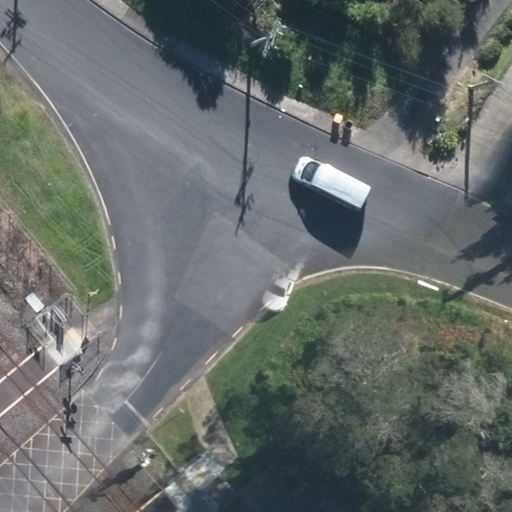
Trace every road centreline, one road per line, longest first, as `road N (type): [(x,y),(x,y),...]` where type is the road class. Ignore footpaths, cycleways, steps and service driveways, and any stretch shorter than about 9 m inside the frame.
road 1 (residential): [(2,511),(125,393),(268,178)]
road 2 (residential): [(268,178),(169,114),(22,0)]
road 3 (residential): [(511,269),(268,178)]
